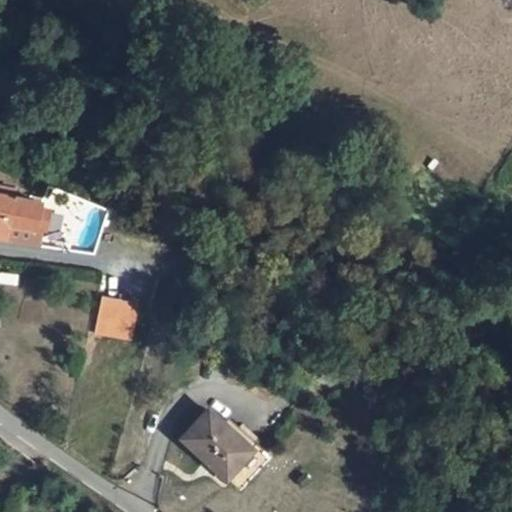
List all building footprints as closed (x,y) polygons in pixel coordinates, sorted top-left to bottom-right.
[(0,241),(9,243),(14,243),(16,227),(28,229),(32,212),(34,197),(0,193),(0,241)] [(44,213),(32,212),(28,229),(34,228),(42,229),(44,213)] [(14,243),(33,245),(34,228),(28,229),(16,227),(14,243)] [(97,317),(88,350),(109,356),(119,322),(97,317)] [(206,423),(185,446),(228,489),(251,464),(206,423)]
